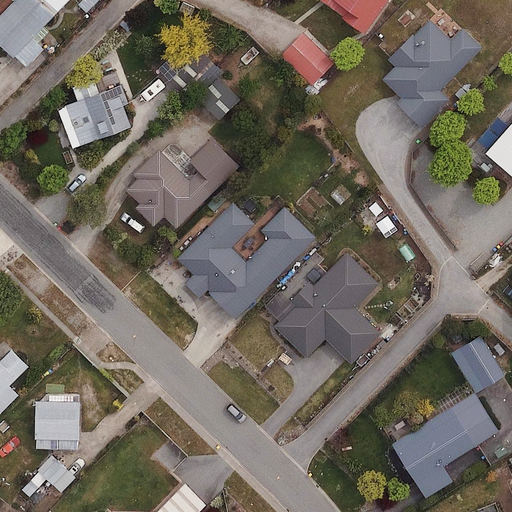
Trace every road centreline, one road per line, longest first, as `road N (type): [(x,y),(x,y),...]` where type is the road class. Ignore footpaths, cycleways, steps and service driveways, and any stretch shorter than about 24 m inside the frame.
road 1 (residential): [(0,198),(286,478)]
road 2 (residential): [(286,478),(461,286)]
road 3 (residential): [(0,126),(125,0)]
